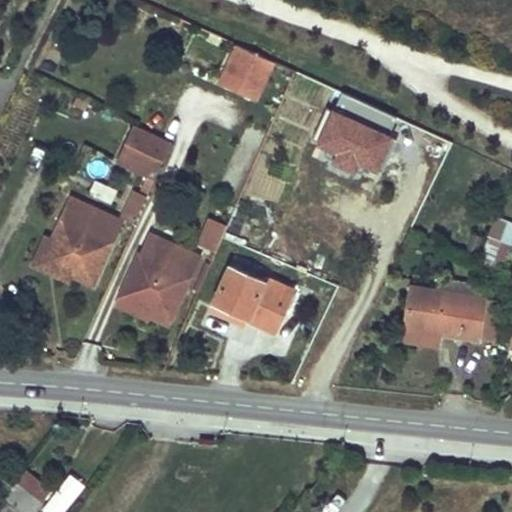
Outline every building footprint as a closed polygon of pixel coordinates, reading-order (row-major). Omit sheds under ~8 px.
[(222,77),(258,93),(273,59),(238,43),(222,77)] [(146,84),(130,116),(154,127),(156,124),(174,132),(188,103),(146,84)] [(328,108),(314,150),(384,174),(398,132),(328,108)] [(173,146),(171,145),(174,140),(137,123),(121,157),(157,174),(173,146)] [(94,179),(88,195),(113,204),(118,188),(94,179)] [(131,189),(121,215),(138,221),(147,194),(131,189)] [(120,219),(72,196),(52,237),(46,250),(67,259),(64,265),(76,272),(75,275),(92,282),(120,219)] [(511,220),(494,215),(481,261),(508,268),(511,254),(511,220)] [(216,252),(227,224),(208,216),(197,244),(216,252)] [(200,252),(153,232),(145,253),(139,251),(124,285),(139,292),(137,298),(151,305),(149,309),(171,318),(200,252)] [(45,233),(33,261),(73,280),(75,275),(76,272),(64,265),(67,259),(46,250),(52,237),(45,233)] [(321,245),(282,243),(279,271),(319,273),(321,245)] [(227,264),(212,299),(243,311),(241,316),(274,330),(284,305),(258,295),(264,278),(227,264)] [(147,318),(168,326),(171,318),(149,309),(151,305),(137,298),(139,292),(124,285),(114,307),(146,321),(147,318)] [(408,285),(403,325),(438,329),(438,331),(480,336),(480,334),(485,297),(485,295),(408,285)] [(485,297),(480,334),(493,336),(498,299),(485,297)] [(403,325),(401,342),(435,347),(438,331),(438,329),(403,325)] [(44,511),(67,511),(85,481),(66,470),(43,511),(44,511)] [(0,511),(34,511),(42,504),(15,482),(0,500),(0,511)]
